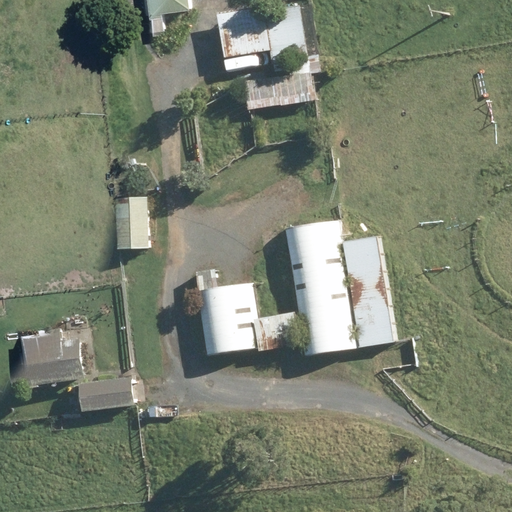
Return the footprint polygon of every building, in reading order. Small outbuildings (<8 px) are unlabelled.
[(148,20),(150,38),(173,35),(171,18),(200,14),(198,0),(143,0),(146,20),(148,20)] [(279,54),(281,68),(317,62),(308,7),(276,13),(275,9),(226,17),(234,62),(279,54)] [(198,112),(203,143),(254,114),(323,104),(319,75),(251,85),(198,112)] [(126,201),(127,252),(157,251),(156,200),(126,201)] [(305,348),(307,361),(365,351),(343,223),(287,232),(302,315),(262,322),(268,354),(305,348)] [(349,245),(367,349),(405,343),(386,239),(349,245)] [(199,295),(209,359),(264,351),(254,286),(225,291),(223,272),(206,274),(208,294),(199,295)] [(19,340),(25,391),(95,382),(90,342),(73,344),(72,334),(19,340)] [(89,387),(91,414),(142,409),(139,382),(89,387)]
